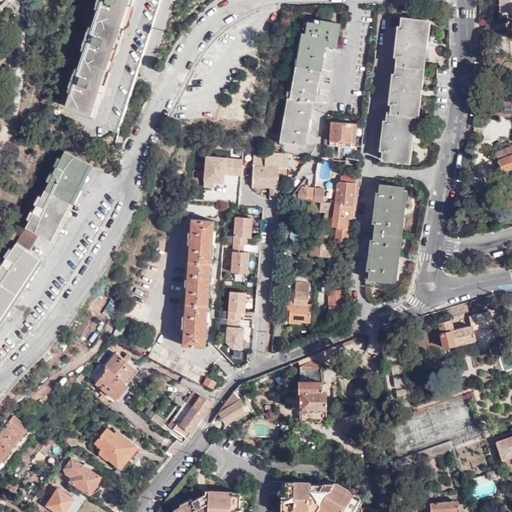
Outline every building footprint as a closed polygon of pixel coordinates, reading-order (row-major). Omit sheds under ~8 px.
[(70,107),(95,116),(130,0),(98,0),(97,7),(100,9),(94,27),(91,26),(84,49),(87,50),(82,68),(78,67),(71,91),(74,92),(70,107)] [(130,0),(95,116),(100,117),(108,90),(121,49),(135,4),(135,0),(130,0)] [(511,0),(479,0),(479,6),(501,2),(501,13),(511,11),(511,0)] [(384,141),(382,159),(397,160),(397,162),(400,162),(400,160),(406,161),(408,138),(410,113),(414,114),(416,92),(420,46),(423,20),(398,19),(396,37),(393,37),(393,47),(396,47),(392,84),(389,85),(388,94),(392,94),(390,113),(386,113),(385,131),(382,131),(381,141),(384,141)] [(320,21),(320,24),(307,22),(304,34),(301,34),(288,106),(286,106),(281,132),(283,132),(282,142),(304,146),(307,127),(310,128),(310,124),(311,121),(309,120),(313,96),(318,97),(318,93),(319,89),(317,89),(323,53),(325,53),(326,50),(327,46),(335,48),(340,24),(320,21)] [(511,101),(492,100),(490,115),(511,116),(511,101)] [(332,120),(330,139),(337,140),(336,146),(354,148),(356,123),(332,120)] [(503,172),(511,168),(511,147),(495,154),(499,163),(493,165),(496,172),(491,173),(495,184),(506,179),(503,172)] [(288,153),(265,152),(265,155),(264,166),(278,167),(279,162),(279,157),(288,157),(288,153)] [(59,244),(96,166),(70,153),(32,231),(22,248),(0,279),(0,329),(47,262),(36,255),(46,238),(59,244)] [(252,187),(263,187),(264,175),(264,166),(265,155),(253,154),(252,187)] [(240,193),(240,158),(205,158),(205,193),(240,193)] [(100,168),(96,166),(59,244),(62,246),(71,227),(91,187),(100,168)] [(264,175),(278,176),(286,176),(286,169),(279,168),(278,167),(264,166),(264,175)] [(489,174),(487,169),(467,177),(469,182),(489,174)] [(270,199),(277,200),(277,196),(279,196),(279,188),(277,187),(278,176),(264,175),(263,187),(270,187),(270,199)] [(337,196),(335,205),(353,208),(356,176),(342,175),(341,182),(337,182),(337,189),(337,196)] [(372,259),(370,279),(393,282),(396,258),(402,211),(404,187),(381,184),(378,205),(375,204),(375,212),(378,212),(373,252),(370,252),(369,259),(372,259)] [(293,198),(304,200),(312,201),(314,187),(306,185),(304,191),(297,190),(296,193),(294,192),(293,198)] [(314,187),(312,201),(322,203),(325,189),(314,187)] [(338,227),(336,240),(348,242),(349,229),(347,229),(348,218),(354,219),(355,208),(353,208),(335,205),(333,227),(338,227)] [(234,218),(233,277),(250,278),(251,251),(252,251),(252,218),(234,218)] [(211,245),(212,221),(191,219),(182,345),(204,347),(206,324),(208,284),(211,245)] [(336,247),(351,248),(351,242),(348,242),(336,240),(336,247)] [(311,244),(310,257),(329,259),(330,246),(311,244)] [(47,262),(0,329),(0,336),(13,319),(38,283),(50,265),(47,262)] [(308,292),(308,283),(295,281),(294,290),(308,292)] [(309,325),(311,305),(306,304),(308,292),(294,290),(294,298),(287,298),(285,317),(289,317),(289,323),(309,325)] [(329,317),(342,317),(342,309),(344,309),(344,303),(342,303),(342,291),(330,292),(330,307),(328,307),(329,317)] [(251,318),(247,318),(247,294),(229,294),(227,351),(245,351),(245,341),(251,342),(251,318)] [(109,298),(102,314),(112,318),(118,302),(109,298)] [(469,312),(466,305),(446,311),(447,318),(469,312)] [(468,317),(471,327),(451,331),(449,321),(438,324),(443,347),(475,341),(473,330),(480,329),(477,316),(468,317)] [(274,323),(273,336),(280,336),(281,324),(274,323)] [(198,383),(205,374),(206,372),(153,345),(146,357),(198,383)] [(96,361),(103,366),(115,353),(108,347),(96,361)] [(134,369),(127,363),(122,359),(115,353),(103,366),(106,369),(95,383),(115,398),(126,384),(124,382),(134,369)] [(299,383),(298,421),(324,423),(325,388),(321,383),(320,367),(316,360),(299,367),(298,383),(299,383)] [(215,381),(206,377),(203,383),(212,387),(215,381)] [(241,401),(233,392),(216,416),(220,422),(223,421),(225,424),(244,412),(241,401)] [(181,407),(184,402),(171,393),(168,397),(181,407)] [(211,403),(207,401),(200,395),(192,408),(202,415),(211,403)] [(408,413),(403,399),(392,403),(396,417),(408,413)] [(186,439),(202,415),(192,408),(185,403),(168,426),(186,439)] [(452,408),(430,415),(435,428),(437,434),(458,427),(452,408)] [(150,420),(160,427),(164,421),(155,413),(150,420)] [(14,415),(0,432),(0,462),(29,427),(14,415)] [(100,452),(120,468),(137,448),(116,432),(113,435),(106,429),(95,444),(101,449),(100,452)] [(55,442),(49,437),(39,451),(44,455),(55,442)] [(511,438),(496,443),(502,460),(511,456),(511,438)] [(441,450),(451,447),(449,440),(389,465),(391,470),(442,453),(441,450)] [(44,455),(39,451),(32,460),(37,464),(44,455)] [(67,471),(76,477),(78,479),(75,484),(92,496),(103,479),(89,470),(91,468),(87,466),(85,468),(76,462),(78,459),(72,456),(62,473),(65,475),(65,474),(67,471)] [(354,511),(352,510),(359,499),(337,485),(332,485),(329,490),(324,488),(323,492),(321,491),(321,487),(316,487),(309,486),(309,484),(284,484),(284,498),(280,498),(279,511),(289,511),(293,510),(308,511),(310,511),(315,511),(318,509),(321,511),(354,511)] [(51,494),(53,495),(46,505),(57,511),(65,511),(74,499),(56,486),(51,494)] [(242,511),(243,508),(239,507),(239,494),(209,493),(208,501),(204,502),(202,498),(198,500),(192,503),(191,501),(178,507),(179,509),(174,511),(242,511)] [(457,511),(456,502),(429,504),(429,511),(457,511)]
